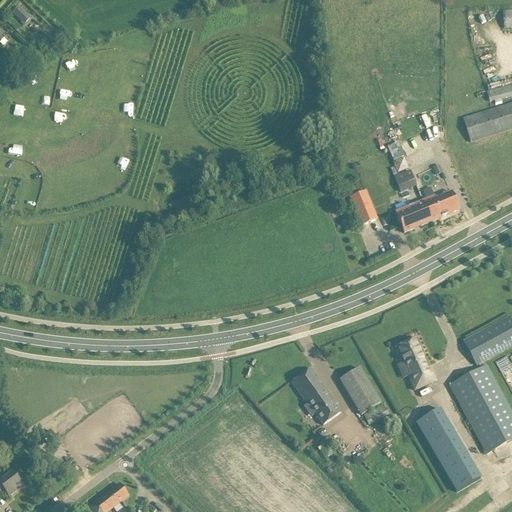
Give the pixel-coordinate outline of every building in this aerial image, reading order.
[(17,7),(12,13),(21,22),(26,16),(17,7)] [(511,11),(502,12),(504,30),(511,29),(511,11)] [(511,85),(487,92),(489,103),(511,97),(511,85)] [(67,98),(68,89),(59,89),(58,97),(67,98)] [(471,143),(511,129),(511,104),(463,120),(471,143)] [(23,107),(23,117),(33,118),(34,108),(23,107)] [(39,119),(49,120),(51,111),(41,110),(39,119)] [(126,154),(124,164),(133,165),(134,155),(126,154)] [(404,158),(393,163),(398,174),(409,169),(404,158)] [(439,166),(433,169),(436,176),(442,173),(439,166)] [(399,176),(394,178),(401,194),(417,187),(410,172),(407,173),(399,176)] [(102,186),(92,190),(95,199),(105,196),(102,186)] [(366,192),(351,199),(363,226),(378,219),(366,192)] [(422,202),(431,223),(459,211),(452,193),(436,199),(434,196),(434,197),(422,202)] [(404,234),(431,223),(422,202),(395,213),(404,234)] [(511,346),(511,323),(509,318),(463,342),(476,366),(511,346)] [(396,348),(415,391),(436,382),(417,339),(396,348)] [(511,441),(511,413),(487,366),(448,387),(486,456),(511,441)] [(311,369),(291,383),(308,406),(308,405),(323,426),(341,414),(335,406),(336,406),(311,369)] [(381,405),(365,378),(360,369),(340,381),(361,416),(381,405)] [(440,410),(416,424),(457,493),(481,479),(440,410)] [(49,446),(58,439),(52,430),(43,437),(49,446)] [(326,444),(319,448),(326,459),(333,455),(326,444)] [(22,486),(12,473),(1,481),(0,479),(0,492),(4,490),(9,497),(10,496),(9,495),(14,491),(15,492),(22,486)] [(90,511),(107,511),(128,497),(120,485),(88,509),(90,511)]
